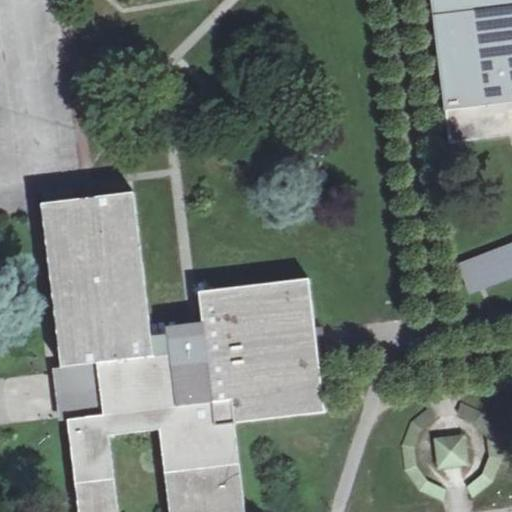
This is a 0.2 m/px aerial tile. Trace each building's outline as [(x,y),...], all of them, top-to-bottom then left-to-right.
[(511,0),(434,0),(452,143),(511,136),(511,0)] [(246,511),(236,422),(325,412),(318,354),(315,329),(309,278),(201,292),(206,331),(196,332),(190,333),(153,337),(136,194),(90,199),(44,204),(68,398),(70,419),(81,511),(246,511)] [(511,245),(463,264),(472,289),(511,273),(511,245)] [(484,416),(462,407),(459,420),(474,425),(488,441),(489,460),(482,474),(478,479),(467,489),(476,500),(494,484),(503,462),(501,435),(484,416)] [(437,423),(430,412),(413,426),(405,448),(409,474),(426,495),(447,504),(449,490),(435,482),(423,468),(420,448),(424,434),(437,423)] [(467,439),(437,442),(441,473),(470,469),(467,439)]
